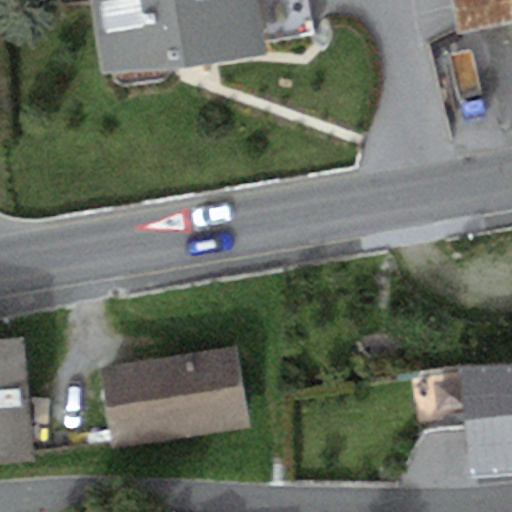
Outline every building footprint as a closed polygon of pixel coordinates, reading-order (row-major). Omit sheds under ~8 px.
[(101,0),(111,58),(167,49),(169,60),(198,55),(257,46),(256,37),(249,0),(101,0)] [(310,0),(249,0),(256,37),(314,26),(310,0)] [(511,0),(460,0),(465,23),(511,15),(511,0)] [(15,346),(0,346),(0,451),(24,450),(15,346)] [(232,351),(109,370),(119,436),(243,417),(232,351)] [(511,368),(467,372),(470,397),(446,400),(450,441),(474,439),(477,465),(511,463),(511,368)]
